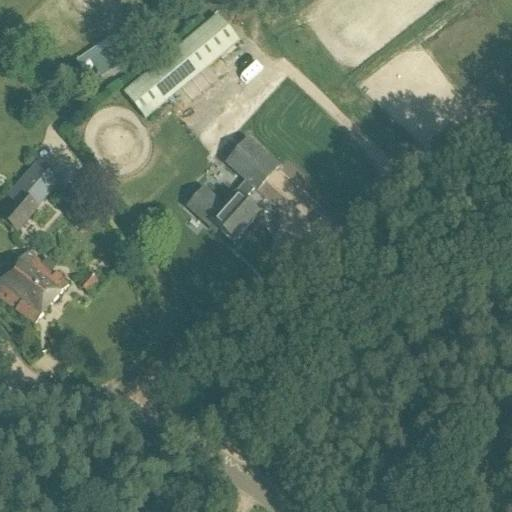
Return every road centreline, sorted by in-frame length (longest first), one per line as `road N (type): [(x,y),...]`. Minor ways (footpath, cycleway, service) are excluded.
road 1 (track): [(159,432),(511,169)]
road 2 (track): [(210,454),(261,403),(511,223)]
road 3 (unclassified): [(284,511),(210,454),(125,415),(62,401),(0,401)]
